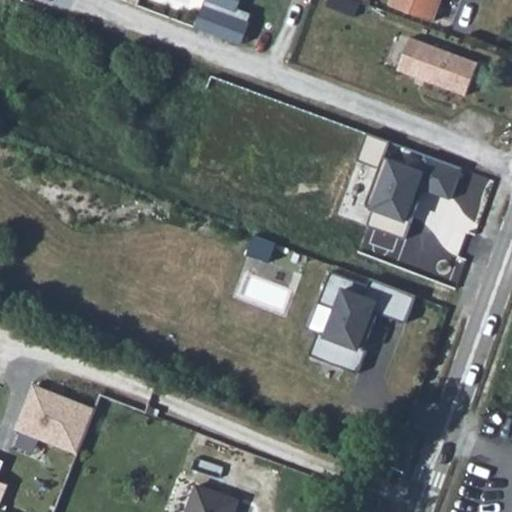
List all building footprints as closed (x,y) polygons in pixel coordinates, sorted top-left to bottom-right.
[(435,20),(442,0),(390,0),(390,2),(435,20)] [(412,38),(399,71),(467,97),(479,63),(412,38)] [(466,170),(419,154),(413,169),(387,160),(370,208),(377,211),(371,229),(406,241),(423,194),(454,205),(466,170)] [(318,331),(308,356),(359,375),(368,351),(360,347),(365,335),(369,336),(378,312),(407,323),(417,296),(371,278),(368,284),(331,270),(319,302),(337,309),(327,334),(318,331)] [(76,452),(95,412),(62,396),(59,402),(53,399),(54,398),(52,397),(50,390),(36,384),(17,425),(76,452)] [(62,396),(50,390),(52,397),(54,398),(53,399),(59,402),(62,396)] [(235,511),(239,504),(201,488),(191,511),(235,511)]
